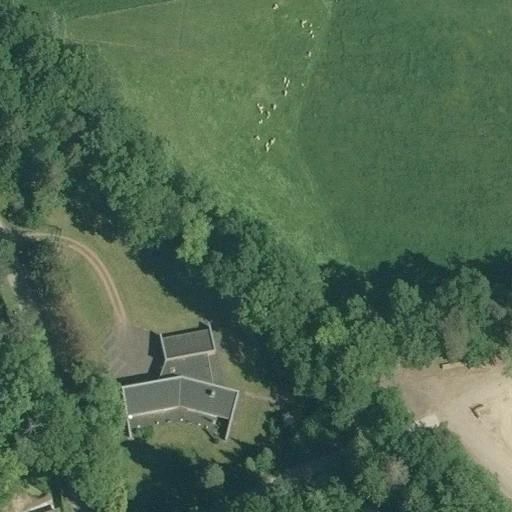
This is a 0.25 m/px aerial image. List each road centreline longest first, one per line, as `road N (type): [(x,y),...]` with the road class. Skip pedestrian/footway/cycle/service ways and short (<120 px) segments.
road 1 (residential): [(84,511),(35,325),(0,242)]
road 2 (residential): [(392,440),(306,470),(228,511)]
